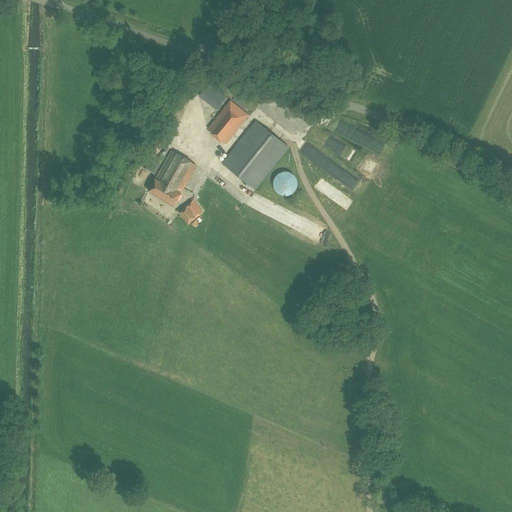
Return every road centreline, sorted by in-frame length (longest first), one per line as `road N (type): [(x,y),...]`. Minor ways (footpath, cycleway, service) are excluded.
road 1 (unclassified): [(511,186),(362,110),(203,56)]
road 2 (unclassified): [(203,56),(40,0)]
